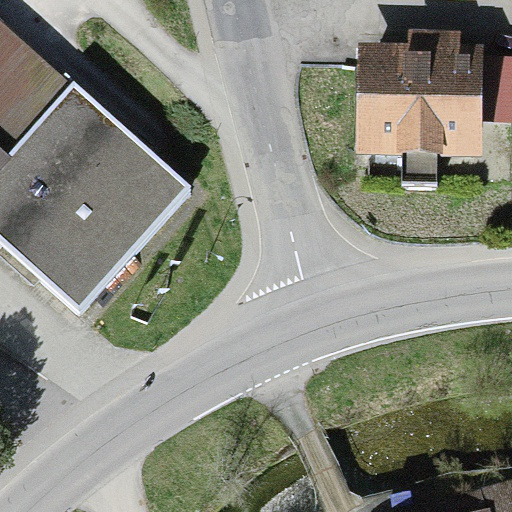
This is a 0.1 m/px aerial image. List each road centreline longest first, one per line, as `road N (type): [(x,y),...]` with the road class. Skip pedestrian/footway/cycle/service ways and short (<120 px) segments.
road 1 (residential): [(314,331),(235,0)]
road 2 (tertiary): [(27,511),(153,409),(256,356)]
road 3 (tertiary): [(314,331),(455,294),(511,289)]
road 4 (residential): [(256,356),(342,511)]
